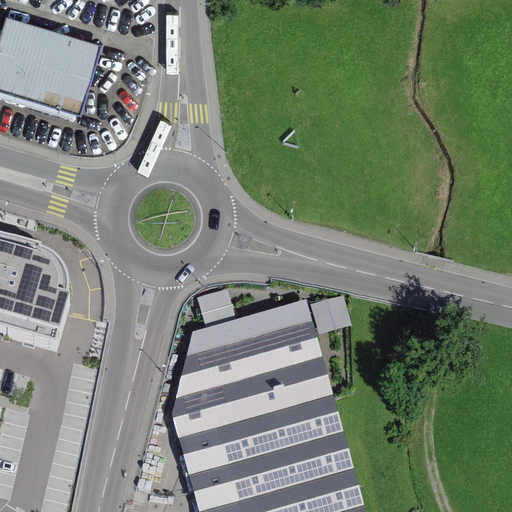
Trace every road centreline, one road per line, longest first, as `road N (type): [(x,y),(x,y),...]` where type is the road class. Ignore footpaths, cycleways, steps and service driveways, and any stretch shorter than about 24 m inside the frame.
road 1 (primary): [(511,307),(212,231)]
road 2 (tertiary): [(155,267),(99,511)]
road 3 (track): [(441,289),(451,300),(451,445),(472,511)]
road 4 (tertiary): [(176,176),(184,113),(181,0)]
road 5 (primary): [(122,206),(0,173)]
